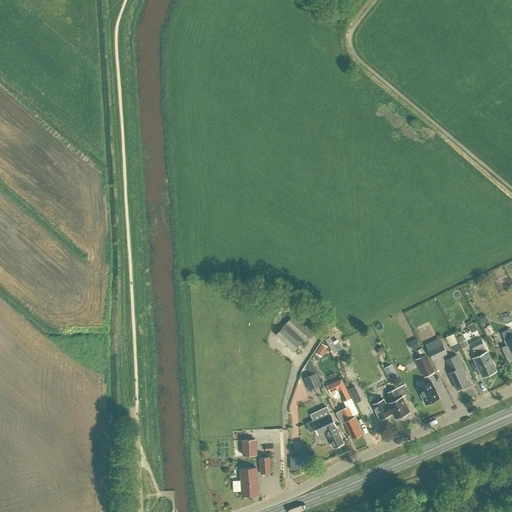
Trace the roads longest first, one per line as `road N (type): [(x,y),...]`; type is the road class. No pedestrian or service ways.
road 1 (unclassified): [(511,390),(247,511)]
road 2 (track): [(511,196),(347,56),(344,31),(367,0)]
road 3 (primary): [(280,511),(511,414)]
